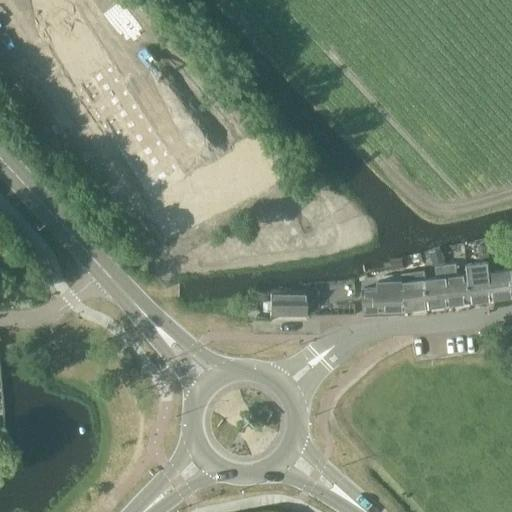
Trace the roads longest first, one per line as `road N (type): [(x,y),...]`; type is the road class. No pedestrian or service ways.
road 1 (secondary): [(208,383),(102,270)]
road 2 (secondary): [(102,270),(0,158)]
